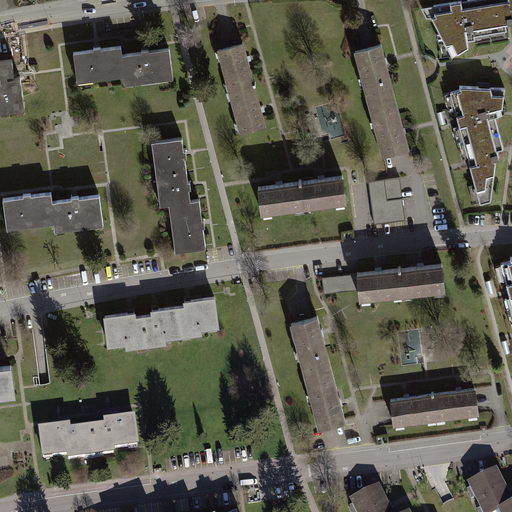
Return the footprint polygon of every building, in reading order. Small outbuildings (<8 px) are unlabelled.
[(475,36),(491,33),(484,0),(467,0),(469,6),(465,6),(462,7),(461,0),(433,5),(434,6),(435,15),(431,16),(432,16),(440,33),(440,34),(447,33),(449,42),(445,43),(452,56),(469,46),(468,40),(475,39),(475,36)] [(501,0),(484,0),(491,33),(506,31),(507,30),(506,24),(511,22),(511,0),(507,0),(505,0),(502,1),(501,0)] [(435,15),(434,6),(422,8),(426,17),(432,16),(431,16),(435,15)] [(491,33),(492,39),(507,37),(506,31),(491,33)] [(445,43),(449,42),(447,33),(440,34),(440,33),(435,34),(440,44),(445,43)] [(492,39),(491,33),(475,36),(475,39),(475,42),(492,39)] [(227,82),(230,90),(254,84),(248,60),(243,43),(219,49),(219,50),(221,60),(227,82)] [(369,94),(371,102),(395,95),(393,86),(391,86),(384,61),(382,55),(384,54),(381,43),(357,50),(358,51),(362,67),(360,67),(362,76),(365,86),(367,94),(369,94)] [(94,49),(73,52),(77,78),(124,72),(122,54),(121,45),(101,48),(101,46),(97,47),(94,47),(94,49)] [(173,74),(169,48),(149,50),(149,49),(145,49),(142,49),(142,51),(122,54),(124,72),(125,75),(125,80),(173,74)] [(0,107),(24,104),(20,76),(17,77),(7,78),(7,74),(14,73),(12,59),(0,60),(0,107)] [(124,72),(77,78),(77,82),(125,75),(124,72)] [(173,74),(125,80),(126,84),(173,78),(173,74)] [(491,91),(490,87),(488,82),(478,81),(479,87),(481,93),(491,91)] [(261,110),(254,84),(230,90),(232,99),(238,121),(241,130),(241,131),(265,125),(261,110)] [(460,126),(464,142),(499,133),(495,117),(499,116),(497,108),(503,107),(505,88),(490,87),(491,91),(481,93),(479,87),(460,86),(461,89),(451,92),(451,93),(455,109),(458,119),(465,118),(465,120),(466,124),(460,125),(460,126)] [(455,109),(451,93),(445,95),(449,110),(455,109)] [(398,105),(395,95),(371,102),(373,110),(371,110),(374,119),(376,129),(379,138),(381,137),(385,153),(385,154),(409,147),(406,137),(404,137),(403,131),(396,106),(398,105)] [(505,106),(503,107),(497,108),(499,116),(504,114),(505,106)] [(454,127),(458,144),(464,142),(460,126),(454,127)] [(504,148),(499,133),(464,142),(468,157),(468,158),(475,156),(476,160),(476,163),(470,165),(475,184),(480,201),(480,203),(491,201),(496,159),(499,158),(497,150),(504,148)] [(156,140),(160,173),(187,169),(185,157),(187,157),(186,153),(186,149),(184,150),(182,137),(156,140)] [(381,137),(379,138),(377,138),(381,154),(385,153),(381,137)] [(468,157),(464,142),(458,144),(462,159),(468,157)] [(468,158),(470,165),(476,163),(476,160),(475,156),(468,158)] [(188,181),(187,169),(160,173),(164,203),(169,202),(172,202),(191,200),(189,188),(191,188),(191,184),(190,180),(188,181)] [(343,175),(301,181),(304,206),(313,205),(335,202),(345,201),(346,201),(343,175)] [(369,182),(374,224),(406,220),(400,177),(369,182)] [(295,207),(304,206),(301,181),(258,187),(262,212),(263,212),(272,210),(295,207)] [(474,203),(480,201),(475,184),(469,186),(474,203)] [(23,195),(3,198),(7,225),(53,219),(54,222),(54,223),(55,222),(52,200),(51,192),(31,194),(31,192),(23,193),(23,195)] [(71,198),(52,200),(55,222),(54,223),(55,227),(103,221),(99,194),(79,197),(79,195),(75,195),(71,196),(71,198)] [(191,200),(172,202),(179,250),(206,247),(203,226),(205,226),(205,222),(204,218),(202,218),(200,198),(191,200)] [(176,250),(179,250),(172,202),(169,202),(176,250)] [(53,219),(7,225),(7,229),(54,222),(53,219)] [(103,221),(55,227),(55,231),(104,224),(103,221)] [(510,296),(511,303),(511,256),(510,256),(511,260),(501,262),(501,264),(506,279),(509,290),(510,296)] [(422,266),(400,268),(402,293),(412,292),(434,290),(444,289),(445,289),(442,264),(422,266)] [(500,281),(506,279),(501,264),(495,265),(500,281)] [(394,294),(402,293),(400,268),(380,270),(358,272),(358,273),(359,290),(360,297),(361,297),(371,296),(394,294)] [(359,290),(358,273),(322,277),(324,293),(359,290)] [(185,305),(177,306),(178,318),(180,318),(182,334),(201,332),(200,327),(218,325),(215,297),(189,300),(185,300),(185,305)] [(153,314),(144,315),(145,327),(144,327),(146,343),(165,341),(164,336),(182,334),(180,318),(178,318),(177,306),(156,309),(152,309),(153,314)] [(128,346),(146,343),(144,327),(145,327),(144,315),(135,316),(135,312),(131,312),(105,315),(109,344),(127,342),(128,346)] [(305,366),(307,374),(331,368),(329,358),(327,359),(318,327),(320,326),(317,316),(293,322),(294,324),(298,339),(296,339),(298,348),(301,358),(303,366),(305,366)] [(0,394),(6,394),(5,390),(14,389),(11,365),(0,366),(0,394)] [(334,377),(331,368),(307,374),(310,382),(307,383),(310,391),(312,401),(315,410),(317,410),(321,425),(321,426),(345,420),(342,409),(340,410),(332,378),(334,377)] [(475,388),(433,393),(436,418),(445,417),(468,414),(477,413),(478,413),(475,388)] [(428,419),(436,418),(433,393),(391,399),(394,424),(396,424),(405,422),(428,419)] [(105,426),(91,428),(95,455),(114,453),(113,448),(138,445),(134,418),(105,421),(105,426)] [(69,459),(95,455),(91,428),(70,431),(69,426),(40,430),(43,458),(68,454),(69,459)] [(511,511),(511,510),(510,507),(511,505),(511,503),(506,491),(495,471),(469,484),(472,490),(477,499),(482,510),(483,511),(511,511)] [(390,511),(388,507),(378,487),(352,500),(355,506),(357,511),(390,511)] [(477,499),(472,490),(467,492),(472,501),(477,499)]
